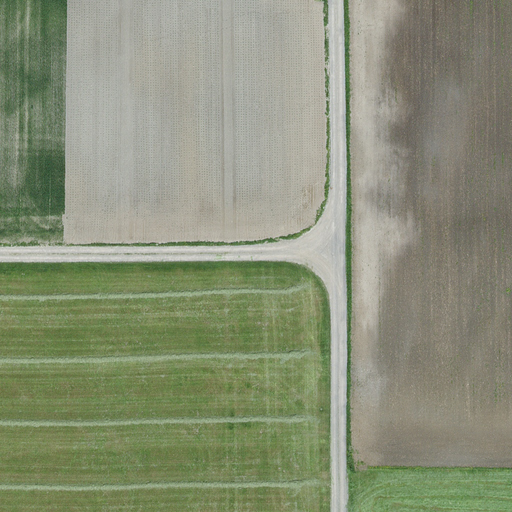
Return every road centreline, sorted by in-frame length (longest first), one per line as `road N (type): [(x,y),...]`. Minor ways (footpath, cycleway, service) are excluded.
road 1 (track): [(340,511),(335,0)]
road 2 (track): [(337,251),(0,257)]
